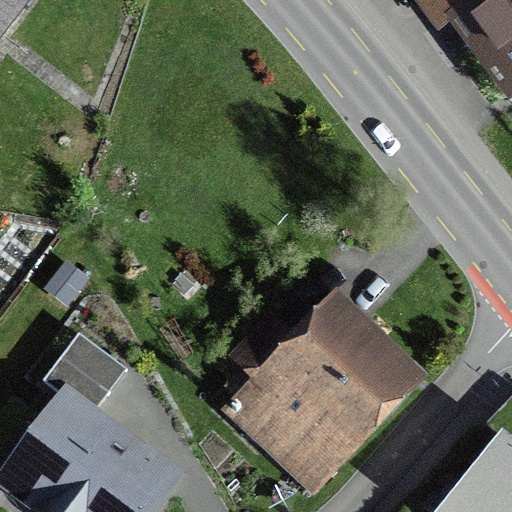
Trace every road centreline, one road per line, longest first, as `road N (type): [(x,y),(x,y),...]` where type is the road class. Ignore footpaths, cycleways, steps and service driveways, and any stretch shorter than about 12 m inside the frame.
road 1 (secondary): [(511,270),(295,0)]
road 2 (residential): [(338,511),(511,327)]
